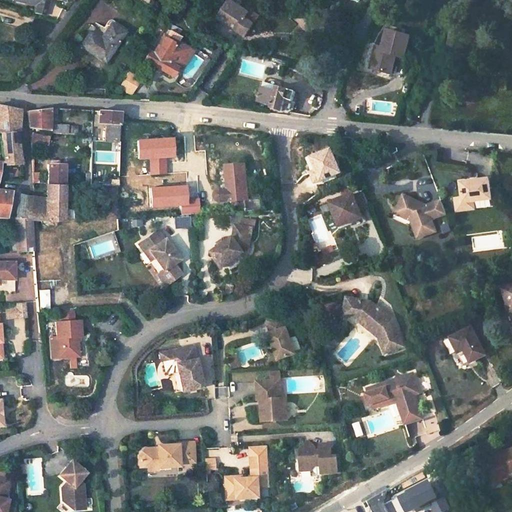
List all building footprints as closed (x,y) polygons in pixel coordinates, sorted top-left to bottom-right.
[(37,0),(35,10),(46,12),(48,0),(66,0),(72,1),(72,0),(37,0)] [(224,24),(246,38),(259,17),(251,11),(249,13),(230,0),(221,13),(228,18),(226,20),(224,24)] [(217,19),(224,24),(226,20),(228,18),(221,13),(217,19)] [(125,33),(110,23),(100,38),(89,31),(80,46),(105,62),(125,33)] [(161,38),(171,43),(177,40),(180,34),(167,27),(164,34),(161,32),(154,45),(157,46),(161,38)] [(410,36),(387,30),(382,48),(380,53),(374,51),(369,68),(391,74),(397,57),(403,59),(410,36)] [(143,60),(173,76),(178,67),(176,66),(177,64),(175,62),(178,57),(181,56),(186,45),(177,40),(171,43),(161,38),(157,46),(154,45),(150,53),(147,51),(143,60)] [(181,68),(192,47),(186,45),(181,56),(178,57),(175,62),(177,64),(176,66),(178,67),(181,68)] [(374,51),(370,49),(365,67),(369,68),(374,51)] [(135,86),(125,79),(120,86),(130,93),(135,86)] [(507,79),(496,80),(496,90),(507,90),(507,79)] [(294,92),(265,83),(259,102),(271,105),(270,108),(282,111),(286,99),(292,101),(294,92)] [(78,87),(68,86),(68,94),(78,94),(78,89),(78,87)] [(20,110),(0,106),(0,133),(17,131),(15,114),(19,115),(20,110)] [(50,108),(27,111),(29,128),(50,130),(50,133),(67,134),(67,126),(67,125),(57,125),(57,109),(50,108)] [(120,112),(97,111),(97,123),(105,123),(105,142),(119,142),(120,112)] [(91,127),(67,126),(67,134),(91,135),(91,127)] [(17,131),(0,133),(0,137),(1,148),(18,146),(17,131)] [(67,134),(50,133),(49,136),(50,141),(67,142),(67,134)] [(49,136),(32,134),(30,143),(47,146),(49,136)] [(18,146),(1,148),(3,164),(21,163),(18,146)] [(64,165),(47,165),(47,183),(47,185),(50,185),(64,185),(64,165)] [(246,165),(227,166),(229,189),(219,190),(218,191),(217,191),(217,192),(216,193),(215,193),(215,195),(215,196),(215,198),(216,198),(216,199),(217,200),(218,201),(219,201),(220,202),(245,200),(246,211),(262,210),(261,192),(248,193),(246,165)] [(489,178),(461,182),(463,202),(474,200),(492,198),(489,178)] [(64,185),(50,185),(50,199),(46,199),(32,198),(27,196),(19,194),(16,210),(16,218),(24,218),(30,218),(64,219),(73,219),(73,209),(64,209),(64,185)] [(10,192),(0,189),(0,217),(6,218),(10,192)] [(341,227),(363,219),(360,211),(370,208),(364,192),(332,204),(341,227)] [(427,206),(405,196),(398,211),(409,216),(407,220),(413,223),(419,239),(436,232),(432,219),(446,214),(442,201),(427,206)] [(463,202),(463,197),(455,198),(457,210),(474,208),(474,200),(463,202)] [(396,215),(407,220),(409,216),(398,211),(396,215)] [(174,227),(188,226),(188,216),(173,217),(174,227)] [(16,218),(14,218),(18,252),(33,252),(30,218),(24,218),(16,218)] [(236,239),(214,254),(225,270),(247,255),(246,253),(242,247),(253,240),(255,229),(238,226),(236,239)] [(150,251),(155,257),(165,271),(181,261),(166,240),(165,241),(157,231),(139,245),(146,254),(150,251)] [(246,253),(252,249),(253,240),(242,247),(246,253)] [(146,254),(150,261),(155,257),(150,251),(146,254)] [(13,263),(0,262),(0,280),(13,281),(13,263)] [(0,292),(14,293),(13,281),(0,280),(0,292)] [(511,285),(503,288),(511,313),(511,285)] [(355,301),(349,299),(346,318),(352,319),(355,301)] [(374,304),(355,301),(352,319),(368,322),(377,329),(386,354),(404,348),(394,321),(374,304)] [(28,318),(27,305),(17,306),(18,319),(28,318)] [(80,352),(79,336),(82,335),(81,319),(75,320),(74,310),(62,311),(63,321),(57,322),(61,358),(69,357),(71,356),(71,353),(80,352)] [(270,333),(279,360),(296,355),(288,328),(286,328),(283,318),(269,322),(272,333),(270,333)] [(449,339),(457,355),(462,352),(469,365),(485,356),(470,327),(449,339)] [(177,361),(180,374),(185,393),(203,388),(193,347),(159,355),(162,365),(177,361)] [(235,357),(226,360),(229,367),(237,365),(235,357)] [(180,374),(177,361),(162,365),(163,371),(169,370),(170,376),(180,374)] [(373,406),(401,396),(410,420),(422,415),(416,397),(414,391),(419,390),(414,375),(404,378),(398,375),(396,381),(367,391),(368,395),(366,395),(367,398),(370,405),(370,407),(373,406)] [(277,381),(253,382),(254,402),(259,401),(260,406),(257,409),(257,422),(278,421),(278,411),(283,411),(283,399),(277,399),(277,381)] [(401,396),(373,406),(374,411),(399,403),(407,426),(424,420),(422,415),(410,420),(401,396)] [(301,472),(315,471),(318,468),(323,469),(323,475),(339,475),(340,475),(340,459),(334,459),(334,446),(322,446),(322,452),(318,452),(318,449),(310,442),(304,449),(307,452),(300,459),(301,472)] [(158,469),(178,468),(178,464),(194,464),(193,445),(177,446),(177,444),(165,445),(163,449),(159,450),(159,449),(145,449),(139,455),(140,469),(147,469),(151,465),(157,465),(158,469)] [(511,449),(508,451),(509,454),(502,456),(502,454),(488,459),(494,476),(506,472),(508,477),(511,475),(511,449)] [(213,458),(204,459),(204,470),(214,470),(213,458)] [(67,483),(64,486),(60,486),(61,501),(73,511),(86,511),(84,486),(79,481),(85,474),(71,461),(58,475),(67,483)] [(252,481),(237,481),(237,479),(226,479),(227,498),(238,497),(238,502),(260,500),(260,490),(271,489),(269,466),(252,467),(252,481)] [(508,477),(506,472),(494,476),(496,481),(508,477)] [(0,511),(6,511),(9,501),(6,500),(10,482),(0,480),(0,511)]
